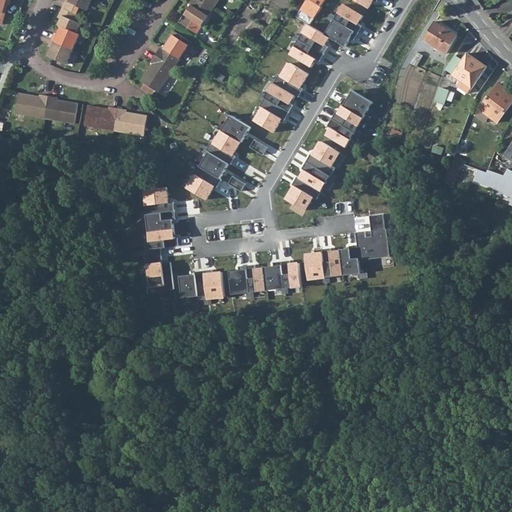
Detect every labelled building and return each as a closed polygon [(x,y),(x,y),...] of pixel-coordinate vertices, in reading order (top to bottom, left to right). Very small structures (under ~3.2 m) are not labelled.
[(0,0),(0,23),(2,24),(5,13),(3,12),(6,3),(10,4),(10,0),(0,0)] [(66,1),(63,7),(78,14),(81,7),(88,10),(92,1),(89,0),(70,0),(69,2),(66,1)] [(180,22),(197,33),(213,8),(200,0),(191,0),(189,4),(191,5),(180,22)] [(200,0),(213,8),(218,0),(200,0)] [(306,0),(301,9),(315,18),(322,7),(321,7),(325,0),(306,0)] [(368,12),(347,0),(344,0),(327,30),(333,34),(349,44),(368,12)] [(238,10),(232,6),(226,15),(232,19),(238,10)] [(59,25),(62,26),(78,33),(82,24),(75,21),(78,14),(63,7),(60,14),(63,16),(59,25)] [(327,30),(311,20),(291,53),(314,66),(333,34),(327,30)] [(446,53),(458,34),(436,21),(424,40),(446,53)] [(52,40),(74,49),(81,34),(78,33),(62,26),(59,34),(56,33),(52,40)] [(161,47),(156,54),(175,67),(192,42),(175,31),(163,48),(161,47)] [(53,48),(49,56),(67,64),(74,49),(52,40),(49,46),(53,48)] [(334,42),(325,57),(341,66),(350,51),(334,42)] [(417,66),(423,55),(418,52),(411,63),(417,66)] [(473,88),(488,66),(468,53),(453,75),(462,81),(473,88)] [(156,54),(151,62),(153,63),(141,81),(145,83),(155,90),(158,92),(175,67),(156,54)] [(453,73),(464,59),(458,55),(447,69),(453,73)] [(256,121),(274,133),(282,119),(285,121),(293,106),(291,104),(296,96),(298,97),(303,89),(301,88),(309,75),(290,63),(282,77),(279,75),(260,106),(263,108),(256,121)] [(216,70),(212,76),(222,82),(226,76),(216,70)] [(469,93),(473,88),(462,81),(459,86),(469,93)] [(155,90),(145,83),(141,88),(151,95),(152,95),(155,90)] [(497,123),(511,103),(511,93),(499,83),(480,109),(475,115),(485,122),(490,117),(497,123)] [(447,104),(451,89),(441,86),(437,102),(447,104)] [(373,103),(353,91),(348,99),(345,97),(341,104),(344,106),(340,114),(336,112),(328,126),(331,128),(327,136),(347,148),(373,103)] [(46,118),(49,98),(50,96),(40,94),(40,97),(19,93),(16,113),(46,118)] [(59,98),(50,96),(49,98),(46,118),(75,124),(79,104),(58,100),(59,98)] [(89,105),(85,125),(115,131),(119,108),(110,107),(109,109),(89,105)] [(119,108),(115,131),(144,136),(148,116),(128,112),(128,110),(119,108)] [(251,128),(231,116),(222,131),(223,131),(215,144),(212,142),(207,151),(209,152),(200,167),(198,166),(193,174),(196,176),(188,189),(207,200),(215,187),(217,188),(222,180),(221,179),(230,164),(231,165),(236,157),(234,156),(241,142),(242,143),(251,128)] [(392,129),(390,134),(401,137),(402,132),(392,129)] [(268,148),(255,140),(251,148),(264,156),(268,148)] [(333,166),(341,153),(322,142),(314,155),(312,154),(302,169),(305,170),(300,178),(298,177),(293,185),(295,187),(287,200),(298,206),(306,211),(314,198),(317,200),(336,168),(333,166)] [(435,146),(433,152),(442,155),(444,149),(435,146)] [(453,160),(444,183),(457,188),(463,173),(459,171),(462,163),(453,160)] [(511,170),(508,168),(504,175),(488,169),(487,171),(479,169),(475,180),(497,189),(498,186),(511,193),(511,198),(511,201),(511,200),(511,170)] [(247,184),(233,177),(229,184),(242,192),(247,184)] [(147,206),(145,206),(151,250),(147,251),(148,260),(147,260),(150,288),(164,286),(165,291),(174,290),(171,263),(162,264),(161,249),(179,247),(178,239),(175,239),(173,221),(176,220),(173,203),(169,203),(167,188),(145,191),(147,206)] [(386,230),(384,215),(370,216),(373,237),(367,238),(366,232),(356,233),(358,245),(350,246),(350,249),(332,251),(331,249),(315,251),(315,254),(306,255),(309,280),(362,274),(360,261),(390,257),(387,230),(386,230)] [(302,287),(299,264),(291,265),(290,261),(274,263),(274,267),(256,269),(255,265),(239,267),(239,271),(230,272),(233,296),(302,287)] [(195,275),(180,277),(182,299),(198,297),(198,301),(225,297),(222,273),(213,274),(212,270),(195,273),(195,275)]
